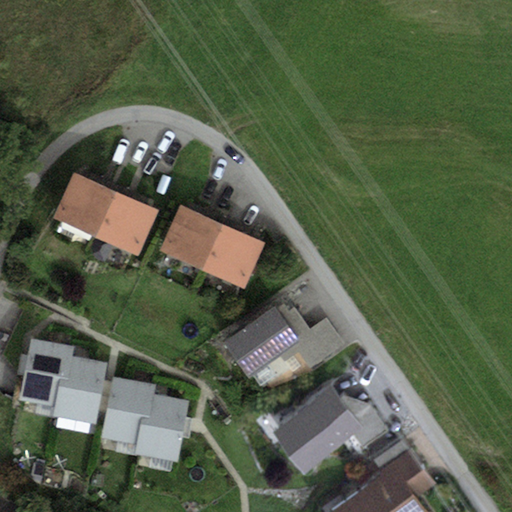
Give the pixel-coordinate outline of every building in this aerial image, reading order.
[(116,193),(74,174),(54,217),(97,236),(116,193)] [(158,212),(116,193),(97,236),(139,255),(158,212)] [(223,226),(181,206),(161,250),(204,269),(223,226)] [(265,244),(223,226),(204,269),(246,288),(265,244)] [(285,301),(276,308),(302,343),(299,346),(315,367),(346,344),(325,317),(310,327),(294,305),(290,308),(285,301)] [(276,308),(224,343),(248,379),(299,346),(302,343),(276,308)] [(72,347),(34,339),(22,398),(60,406),(71,356),(72,347)] [(109,364),(71,356),(60,406),(59,415),(97,423),(109,364)] [(152,385),(114,377),(102,436),(140,444),(150,393),(152,385)] [(334,381),(278,419),(305,459),(353,427),(361,421),(341,391),(334,381)] [(343,390),(341,391),(361,421),(353,427),(364,443),(388,427),(371,400),(343,390)] [(188,401),(150,393),(140,444),(138,453),(176,460),(188,401)] [(373,456),(382,468),(410,448),(401,435),(373,456)] [(382,468),(325,510),(326,511),(430,511),(415,491),(433,478),(410,448),(382,468)] [(44,465),(34,463),(32,475),(42,477),(44,465)]
